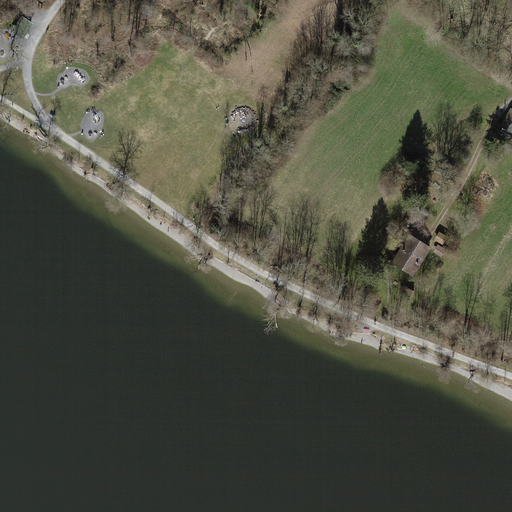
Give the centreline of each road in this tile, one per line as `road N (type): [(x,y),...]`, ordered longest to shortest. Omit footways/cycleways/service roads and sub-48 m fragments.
road 1 (track): [(511,376),(313,299),(227,252),(0,95)]
road 2 (track): [(422,242),(511,98)]
